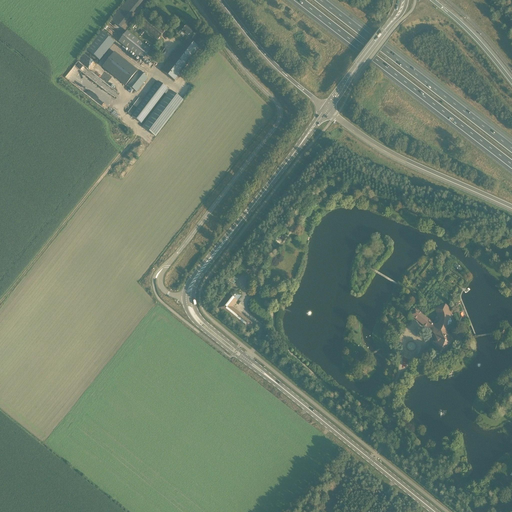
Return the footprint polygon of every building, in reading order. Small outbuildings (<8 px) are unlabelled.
[(127,0),(112,20),(122,28),(143,0),(127,0)] [(165,31),(145,15),(138,24),(158,40),(165,31)] [(181,32),(191,40),(196,33),(187,25),(181,32)] [(150,50),(127,31),(118,42),(141,61),(150,50)] [(101,32),(86,50),(99,61),(114,43),(101,32)] [(180,46),(161,71),(162,72),(175,81),(200,48),(188,39),(181,47),(180,46)] [(114,52),(102,67),(103,68),(125,86),(137,71),(132,67),(116,53),(114,52)] [(139,71),(127,85),(136,92),(148,78),(139,71)] [(168,89),(158,82),(132,117),(141,124),(164,93),(168,89)] [(166,95),(142,127),(156,137),(183,101),(170,91),(166,95)] [(224,297),(214,309),(219,313),(221,311),(246,332),(247,331),(250,333),(254,327),(251,325),(252,324),(232,307),(237,302),(229,294),(225,298),(224,297)] [(428,320),(424,325),(424,326),(426,327),(436,335),(438,341),(435,343),(440,354),(448,350),(446,346),(455,342),(452,335),(448,337),(446,334),(449,328),(452,327),(454,322),(446,304),(434,309),(439,320),(436,321),(434,324),(430,321),(428,320)] [(411,316),(424,326),(424,325),(428,320),(416,310),(411,316)] [(386,322),(383,332),(389,334),(392,328),(397,329),(400,320),(394,318),(392,324),(386,322)] [(504,328),(501,329),(499,331),(500,335),(502,337),(506,336),(508,333),(507,330),(504,328)] [(411,350),(416,347),(413,342),(407,345),(411,350)]
